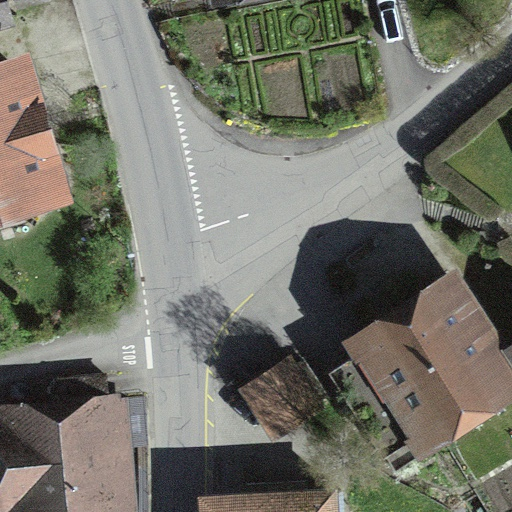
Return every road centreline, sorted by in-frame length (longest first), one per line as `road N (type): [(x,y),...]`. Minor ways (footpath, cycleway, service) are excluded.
road 1 (residential): [(511,50),(352,177),(165,245)]
road 2 (tertiary): [(105,0),(165,245)]
road 3 (residential): [(0,388),(170,347)]
road 4 (tertiary): [(170,347),(173,511)]
